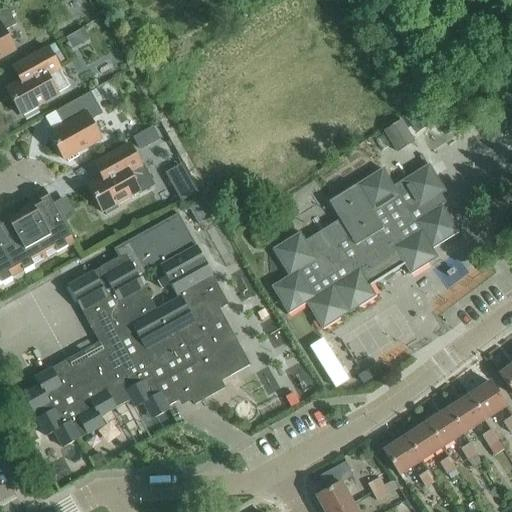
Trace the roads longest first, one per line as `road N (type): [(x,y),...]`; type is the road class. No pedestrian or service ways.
road 1 (residential): [(276,471),(360,424),(511,312)]
road 2 (residential): [(66,511),(101,493),(241,484),(276,471)]
